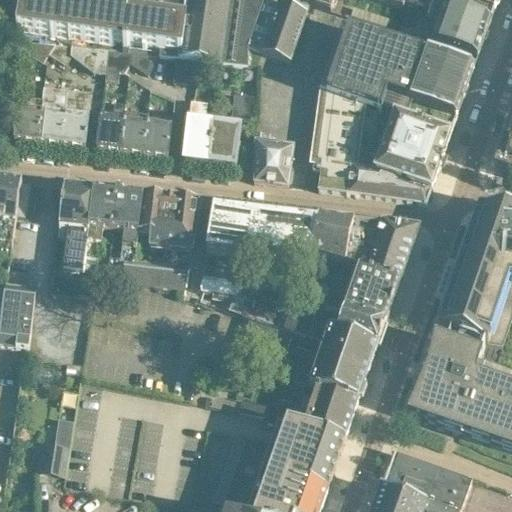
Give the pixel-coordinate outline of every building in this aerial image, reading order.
[(22,0),(15,31),(179,54),(184,24),(133,17),(135,0),(22,0)] [(187,0),(184,24),(179,54),(186,55),(185,62),(249,70),(247,51),(264,0),(187,0)] [(288,0),(264,0),(247,51),(290,66),(307,17),(305,16),(308,7),(291,1),(288,0)] [(308,7),(330,15),(335,0),(366,0),(405,13),(407,8),(427,15),(429,12),(435,14),(431,26),(423,24),(417,29),(415,35),(416,41),(477,63),(494,16),(450,0),(450,2),(444,0),(291,0),(291,1),(308,7)] [(444,0),(450,2),(450,0),(494,16),(499,0),(444,0)] [(320,92),(319,93),(371,111),(384,115),(451,139),(474,75),(424,57),(424,58),(388,45),(348,32),(347,34),(348,34),(327,94),(320,92)] [(43,67),(48,61),(49,48),(25,45),(24,54),(43,67)] [(72,50),(49,48),(48,61),(49,58),(67,70),(70,66),(72,50)] [(95,78),(104,79),(107,54),(72,50),(70,66),(73,61),(95,78)] [(126,77),(130,71),(132,57),(107,54),(104,79),(104,83),(118,85),(120,77),(126,77)] [(156,60),(132,57),(130,71),(132,68),(149,79),(155,70),(156,60)] [(184,89),(187,64),(175,63),(173,88),(184,89)] [(219,68),(187,64),(184,89),(197,91),(198,78),(217,80),(219,68)] [(38,147),(41,116),(44,89),(21,87),(18,105),(14,144),(38,147)] [(61,150),(64,118),(67,92),(44,89),(41,116),(38,147),(61,150)] [(92,95),(67,92),(64,118),(61,150),(85,152),(92,95)] [(451,139),(384,115),(369,157),(380,161),(375,174),(369,172),(364,156),(363,142),(364,134),(366,126),(371,111),(319,93),(319,94),(323,95),(322,95),(313,166),(322,168),(319,193),(319,195),(413,207),(423,209),(426,210),(451,139)] [(245,100),(242,123),(255,125),(256,102),(245,100)] [(97,154),(121,157),(125,116),(126,108),(116,107),(115,115),(101,114),(97,154)] [(207,167),(212,126),(213,118),(207,117),(207,108),(191,107),(185,164),(207,167)] [(121,157),(144,159),(148,128),(136,127),(137,117),(125,116),(121,157)] [(149,119),(148,128),(144,159),(168,162),(171,130),(159,129),(160,120),(149,119)] [(511,121),(494,174),(511,180),(511,121)] [(207,167),(235,170),(240,129),(212,126),(207,167)] [(254,145),(253,186),(288,191),(293,150),(254,145)] [(0,182),(0,226),(3,227),(2,231),(0,231),(0,233),(0,289),(7,290),(14,245),(21,185),(0,182)] [(65,190),(59,243),(66,243),(63,273),(84,275),(85,261),(94,194),(65,190)] [(94,194),(85,261),(99,262),(103,233),(114,235),(119,197),(94,194)] [(110,262),(108,285),(122,286),(125,265),(135,266),(138,235),(140,236),(144,199),(119,197),(114,235),(124,236),(121,263),(110,262)] [(144,199),(140,236),(151,237),(149,250),(166,252),(168,223),(165,222),(167,202),(144,199)] [(201,206),(167,202),(165,222),(168,223),(166,252),(192,255),(201,206)] [(206,255),(313,268),(320,220),(215,207),(206,255)] [(511,217),(479,214),(439,331),(483,347),(502,350),(511,319),(511,217)] [(320,220),(314,259),(331,264),(360,273),(360,276),(399,288),(418,232),(410,231),(320,220)] [(314,259),(313,268),(330,270),(331,264),(314,259)] [(125,265),(122,286),(185,294),(189,272),(135,266),(125,265)] [(336,279),(324,315),(330,316),(352,319),(384,330),(399,288),(360,276),(356,286),(336,279)] [(203,283),(200,298),(236,302),(247,304),(249,288),(203,283)] [(0,349),(29,353),(36,294),(7,290),(0,289),(0,349)] [(232,316),(245,321),(251,304),(236,302),(232,316)] [(244,323),(250,326),(286,338),(292,321),(377,352),(384,330),(352,319),(330,316),(251,304),(245,321),(244,323)] [(253,326),(245,349),(294,366),(287,386),(297,389),(307,392),(358,406),(377,352),(292,321),(286,338),(253,326)] [(511,390),(476,378),(483,358),(483,357),(435,341),(428,370),(408,420),(460,438),(483,446),(511,456),(511,390)] [(287,386),(281,403),(296,408),(290,427),(289,428),(303,432),(345,444),(358,406),(307,392),(297,389),(287,386)] [(239,416),(239,418),(263,423),(264,421),(263,421),(266,411),(242,404),(239,417),(239,416)] [(246,511),(320,511),(336,468),(340,457),(345,444),(303,432),(289,428),(290,427),(277,424),(274,433),(284,436),(280,448),(270,445),(246,511)] [(235,441),(213,505),(222,509),(245,444),(235,441)] [(67,482),(72,454),(41,449),(37,477),(67,482)] [(394,456),(374,511),(461,511),(472,484),(448,475),(439,472),(416,464),(394,456)]
